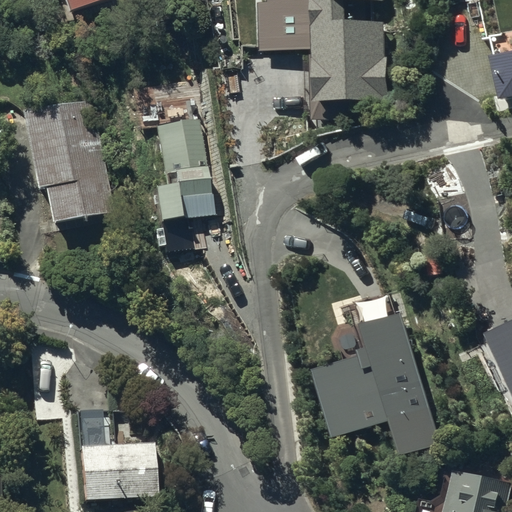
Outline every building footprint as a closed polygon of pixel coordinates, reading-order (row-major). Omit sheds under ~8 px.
[(20,105),(34,181),(43,180),(50,216),(117,210),(96,97),(20,105)] [(200,117),(154,123),(163,174),(174,173),(175,177),(154,182),(159,216),(161,216),(161,225),(156,224),(156,237),(158,237),(158,242),(164,241),(164,249),(178,248),(178,223),(187,223),(187,226),(196,264),(227,259),(216,208),(214,208),(208,170),(210,170),(200,117)] [(511,259),(488,260),(494,310),(509,370),(511,369),(511,259)] [(358,296),(361,307),(351,309),(358,334),(367,332),(370,340),(359,343),(360,350),(314,365),(334,432),(392,415),(402,448),(441,441),(402,310),(397,311),(391,291),(388,292),(358,296)] [(154,412),(70,413),(72,498),(156,496),(154,412)] [(414,511),(511,511),(511,509),(507,508),(511,483),(511,478),(463,468),(464,463),(446,458),(437,497),(419,492),(414,511)]
